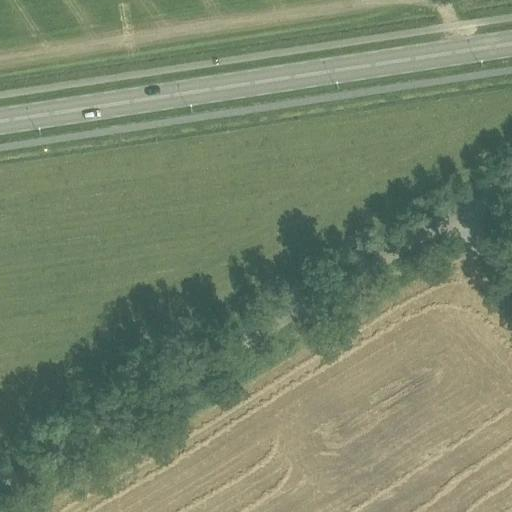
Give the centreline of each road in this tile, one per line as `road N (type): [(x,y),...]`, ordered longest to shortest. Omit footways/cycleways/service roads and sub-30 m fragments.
road 1 (unclassified): [(511,182),(0,486)]
road 2 (primary): [(0,124),(511,46)]
